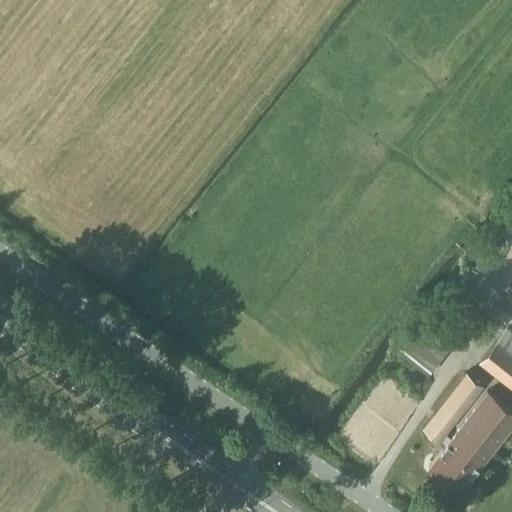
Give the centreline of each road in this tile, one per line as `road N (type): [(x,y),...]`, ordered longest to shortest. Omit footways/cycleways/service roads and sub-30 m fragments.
road 1 (residential): [(268,436),(0,251)]
road 2 (secondary): [(233,485),(0,318)]
road 3 (residential): [(386,511),(268,436)]
